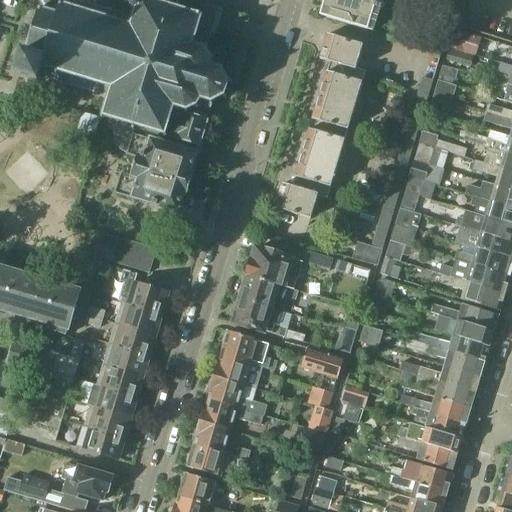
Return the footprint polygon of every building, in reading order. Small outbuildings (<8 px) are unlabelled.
[(38,83),(40,77),(104,96),(101,106),(106,107),(102,119),(132,128),(131,131),(134,132),(135,129),(175,141),(198,148),(207,119),(210,106),(212,106),(213,101),(224,95),(227,98),(228,96),(225,93),(228,82),(232,82),(232,80),(228,80),(222,70),(225,67),(223,65),(221,69),(211,66),(211,59),(215,58),(214,56),(210,57),(206,50),(208,47),(207,46),(218,9),(185,0),(172,0),(171,4),(170,4),(169,8),(141,0),(138,0),(138,2),(134,1),(130,6),(127,16),(75,1),(75,0),(42,0),(42,2),(45,9),(44,12),(39,11),(26,55),(23,54),(16,77),(38,83)] [(511,0),(324,0),(319,16),(368,31),(376,0),(511,0)] [(453,29),(448,48),(449,49),(465,53),(471,35),(453,29)] [(317,196),(327,199),(366,71),(356,68),(363,46),(327,35),(320,59),(329,62),(312,120),(310,119),(306,121),(305,125),(307,129),(309,130),(292,187),(282,184),(275,209),(310,219),(317,196)] [(474,56),(465,53),(449,49),(446,61),(449,62),(452,65),(454,63),(457,63),(459,67),(462,65),(464,66),(467,70),(470,67),(471,67),(474,56)] [(511,67),(500,63),(497,72),(509,76),(507,85),(511,86),(511,67)] [(442,66),(439,76),(456,81),(459,71),(442,66)] [(423,78),(383,212),(373,247),(357,242),(352,260),(378,267),(433,81),(423,78)] [(451,103),(456,87),(438,81),(433,97),(451,103)] [(447,118),(451,103),(433,97),(428,113),(441,117),(447,118)] [(488,106),(486,114),(511,121),(511,113),(501,110),(488,106)] [(78,129),(93,134),(98,119),(83,114),(78,129)] [(511,121),(486,114),(483,121),(496,125),(511,129),(511,131),(510,138),(511,138),(511,121)] [(488,139),(485,148),(488,148),(511,155),(511,138),(510,138),(509,137),(490,131),(488,139)] [(419,144),(419,145),(434,149),(434,148),(464,158),(467,150),(437,141),(438,136),(423,132),(419,143),(419,144)] [(122,173),(116,193),(132,197),(132,198),(180,212),(185,194),(187,194),(193,174),(191,173),(198,148),(175,141),(173,148),(133,136),(127,155),(136,158),(131,176),(122,173)] [(429,166),(434,149),(419,145),(414,161),(429,166)] [(511,155),(488,148),(486,156),(490,157),(488,165),(511,172),(511,155)] [(424,182),(429,166),(414,161),(409,177),(424,182)] [(476,161),(473,170),(498,178),(495,186),(511,191),(511,172),(488,165),(476,161)] [(419,197),(424,182),(409,177),(405,193),(419,197)] [(468,186),(465,195),(473,197),(511,208),(511,191),(495,186),(483,182),(480,190),(468,186)] [(428,200),(419,197),(405,193),(400,209),(414,213),(415,209),(424,211),(428,200)] [(511,208),(473,197),(471,205),(476,207),(474,214),(511,225),(511,208)] [(362,205),(349,202),(341,199),(338,211),(358,216),(362,205)] [(400,209),(395,225),(416,232),(421,215),(414,213),(400,209)] [(458,218),(455,226),(460,228),(511,243),(511,225),(474,214),(465,211),(463,219),(458,218)] [(411,248),(416,232),(395,225),(390,242),(405,247),(405,246),(411,248)] [(511,243),(460,228),(455,244),(476,250),(511,260),(511,243)] [(93,244),(117,250),(120,238),(97,231),(93,244)] [(132,242),(120,238),(117,250),(113,263),(125,267),(132,242)] [(144,245),(132,242),(125,267),(137,271),(144,245)] [(400,262),(405,247),(390,242),(385,258),(395,261),(400,262)] [(156,249),(144,245),(137,271),(149,274),(156,249)] [(116,251),(96,246),(93,256),(113,262),(116,251)] [(246,264),(244,270),(245,274),(248,275),(247,276),(293,290),(301,263),(299,262),(282,257),(283,255),(266,249),(265,252),(255,249),(251,263),(248,262),(246,264)] [(333,259),(303,250),(299,262),(329,271),(333,259)] [(458,252),(455,261),(510,277),(511,269),(511,260),(476,250),(473,257),(458,252)] [(5,255),(0,253),(0,324),(33,335),(36,327),(66,336),(67,331),(68,331),(79,291),(1,268),(5,255)] [(393,266),(395,261),(385,258),(380,274),(398,280),(402,269),(393,266)] [(441,265),(439,275),(441,276),(441,275),(505,294),(510,277),(455,261),(453,269),(441,265)] [(105,286),(111,267),(100,272),(97,283),(105,286)] [(125,284),(119,303),(121,303),(160,315),(161,315),(164,308),(166,308),(169,298),(167,298),(168,294),(135,284),(137,275),(124,271),(120,282),(125,284)] [(441,276),(439,284),(448,287),(448,286),(464,291),(461,301),(499,312),(505,294),(441,275),(441,276)] [(242,288),(240,295),(241,297),(240,299),(282,312),(286,298),(296,300),(298,291),(293,290),(247,276),(244,286),(242,288)] [(373,296),(390,300),(395,283),(382,279),(377,282),(373,296)] [(385,316),(390,300),(373,296),(368,312),(385,316)] [(235,310),(233,317),(234,319),(233,323),(264,333),(264,332),(285,338),(287,330),(278,328),(282,312),(240,299),(238,309),(235,310)] [(121,303),(115,324),(155,336),(156,333),(158,334),(161,324),(159,323),(161,315),(160,315),(121,303)] [(433,305),(431,313),(438,315),(437,316),(493,332),(498,316),(463,305),(460,313),(433,305)] [(102,320),(105,312),(89,307),(87,315),(102,320)] [(361,317),(350,314),(346,328),(357,331),(361,317)] [(100,328),(102,320),(87,315),(85,324),(100,328)] [(437,316),(433,331),(452,336),(452,337),(489,348),(493,332),(437,316)] [(115,324),(108,344),(147,356),(149,357),(151,349),(153,350),(156,340),(154,339),(155,336),(115,324)] [(378,348),(382,332),(364,327),(359,342),(378,348)] [(224,345),(221,355),(263,368),(274,372),(277,362),(265,359),(269,346),(258,342),(258,341),(227,332),(227,335),(224,336),(222,342),(224,345)] [(412,341),(412,342),(484,363),(489,348),(452,337),(450,343),(415,333),(412,341)] [(71,356),(80,358),(85,343),(76,340),(71,356)] [(408,340),(406,349),(435,357),(435,356),(446,359),(446,360),(443,368),(480,378),(484,363),(412,342),(412,341),(408,340)] [(338,341),(335,350),(351,354),(353,346),(338,341)] [(108,344),(102,365),(143,377),(144,374),(146,375),(148,365),(147,364),(149,357),(147,356),(108,344)] [(15,346),(9,364),(28,370),(35,353),(15,346)] [(343,358),(309,347),(302,369),(337,380),(343,358)] [(81,359),(80,358),(71,356),(71,357),(50,350),(47,359),(55,361),(51,372),(74,379),(81,359)] [(215,367),(213,372),(214,375),(214,377),(256,390),(263,368),(221,355),(217,365),(215,367)] [(400,370),(399,371),(402,372),(475,394),(480,378),(443,368),(441,374),(430,370),(403,362),(400,370)] [(27,373),(28,370),(9,364),(9,365),(8,365),(2,386),(21,392),(27,373)] [(96,385),(96,386),(135,397),(136,398),(139,390),(141,391),(144,381),(142,380),(143,377),(102,365),(96,385)] [(68,399),(74,379),(51,372),(45,393),(68,399)] [(402,372),(400,380),(425,387),(425,385),(437,389),(434,398),(471,409),(475,394),(402,372)] [(210,390),(207,400),(263,417),(266,407),(253,402),(256,390),(214,377),(213,379),(210,381),(209,387),(210,390)] [(94,385),(88,406),(90,406),(90,407),(130,419),(131,415),(133,416),(136,406),(134,406),(136,398),(135,397),(96,386),(96,385),(94,385)] [(346,386),(341,402),(348,405),(352,406),(358,390),(346,386)] [(0,408),(14,412),(19,393),(0,387),(0,408)] [(320,391),(315,406),(328,410),(333,395),(320,391)] [(62,420),(68,399),(45,393),(39,413),(62,420)] [(402,396),(400,404),(414,408),(414,409),(466,424),(471,409),(434,398),(432,404),(432,405),(402,396)] [(201,411),(200,417),(201,420),(200,422),(232,432),(236,419),(261,426),(263,417),(207,400),(204,410),(201,411)] [(341,402),(336,418),(343,420),(348,405),(341,402)] [(348,405),(343,420),(345,421),(356,424),(360,409),(352,406),(348,405)] [(84,427),(122,439),(124,439),(126,431),(128,432),(131,422),(129,421),(130,419),(90,407),(84,427)] [(14,412),(0,408),(0,437),(6,440),(14,412)] [(315,408),(309,429),(327,434),(333,413),(315,408)] [(414,409),(412,414),(416,416),(413,425),(461,440),(466,424),(414,409)] [(62,420),(39,413),(35,426),(41,438),(55,442),(62,420)] [(331,434),(340,437),(345,421),(343,420),(336,418),(331,434)] [(197,435),(194,445),(225,454),(225,453),(232,432),(200,422),(200,425),(197,426),(195,432),(197,435)] [(398,436),(398,438),(400,438),(457,455),(461,440),(413,425),(410,424),(408,430),(401,428),(398,436)] [(82,426),(76,447),(84,450),(118,461),(119,457),(121,457),(124,447),(122,447),(124,439),(122,439),(84,427),(82,426)] [(321,454),(327,434),(309,429),(308,429),(304,428),(298,447),(321,454)] [(400,438),(397,447),(419,453),(417,460),(452,471),(457,455),(400,438)] [(188,456),(186,462),(188,465),(187,468),(218,477),(222,463),(233,467),(233,466),(245,470),(248,460),(236,457),(225,453),(225,454),(194,445),(191,455),(188,456)] [(238,448),(236,457),(248,460),(251,451),(238,448)] [(342,466),(344,462),(329,457),(326,468),(340,472),(342,466)] [(404,471),(401,479),(447,492),(451,475),(421,466),(407,462),(405,471),(404,471)] [(48,490),(44,503),(73,511),(85,511),(88,502),(77,499),(78,494),(103,502),(106,493),(108,494),(113,477),(78,467),(66,464),(62,480),(67,481),(63,495),(48,490)] [(181,487),(178,497),(209,506),(216,483),(185,474),(184,477),(181,478),(179,484),(181,487)] [(307,477),(296,474),(290,498),(301,501),(307,477)] [(8,478),(4,491),(44,503),(48,490),(50,484),(23,476),(22,482),(8,478)] [(322,476),(318,489),(334,493),(337,481),(322,476)] [(390,476),(388,485),(413,491),(413,492),(411,499),(442,508),(447,492),(401,479),(390,476)] [(511,477),(507,476),(502,492),(511,495),(511,477)] [(330,506),(334,493),(318,489),(314,501),(330,506)] [(511,511),(511,495),(502,492),(497,509),(507,511),(511,511)] [(172,508),(170,511),(229,511),(209,506),(178,497),(175,507),(172,508)] [(387,501),(385,510),(393,511),(441,511),(442,508),(411,499),(409,506),(408,507),(387,501)] [(280,501),(276,511),(298,511),(300,507),(280,501)]
